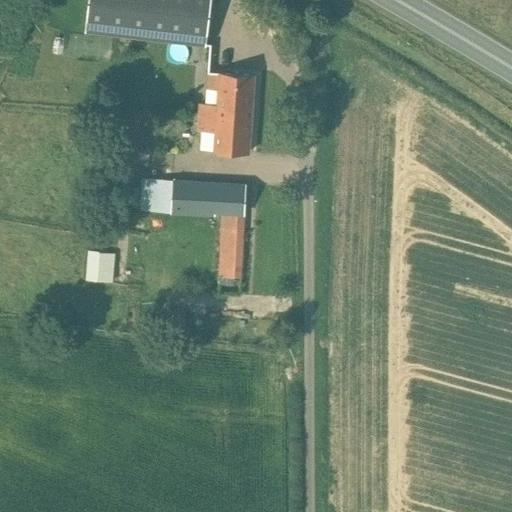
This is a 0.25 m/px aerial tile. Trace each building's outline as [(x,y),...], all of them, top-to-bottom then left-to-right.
[(210,0),(89,0),(86,32),(205,45),(210,0)] [(201,103),(201,114),(218,116),(252,118),(255,75),(220,72),(218,104),(201,103)] [(218,116),(201,114),(198,148),(249,152),(252,118),(218,116)] [(246,183),(168,180),(167,212),(213,215),(213,213),(221,213),(217,276),(242,277),(245,214),(246,183)] [(95,253),(93,283),(110,284),(112,254),(95,253)]
